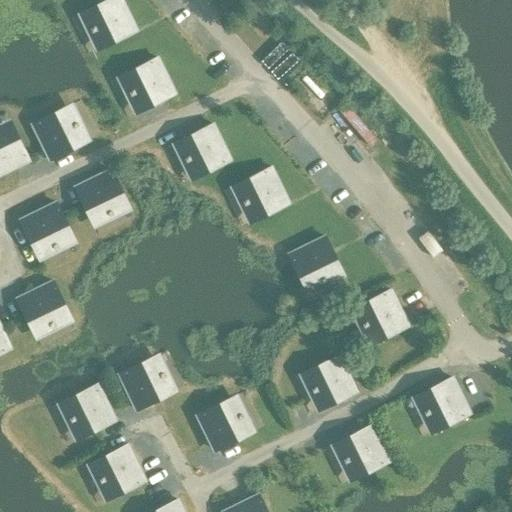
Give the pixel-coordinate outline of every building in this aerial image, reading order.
[(85,17),(98,43),(122,32),(124,36),(136,30),(121,0),(107,0),(106,0),(109,5),(85,17)] [(124,80),(137,107),(160,95),(163,100),(175,94),(157,58),(145,64),(147,69),(124,80)] [(32,123),(50,159),(62,153),(60,149),(84,137),(71,110),(47,122),(45,117),(32,123)] [(192,173),(216,162),(218,166),(230,160),(213,124),(200,130),(203,135),(179,146),(192,173)] [(0,174),(29,160),(23,148),(19,150),(7,126),(0,129),(0,174)] [(237,190),(251,216),(274,205),(276,209),(289,203),(271,167),(259,173),(261,178),(237,190)] [(86,197),(97,221),(124,208),(112,184),(117,182),(111,170),(75,187),(81,199),(86,197)] [(31,230),(43,253),(69,240),(58,217),(62,215),(56,202),(20,220),(26,232),(31,230)] [(300,264),(311,288),(338,275),(326,251),(331,249),(325,236),(289,254),(295,266),(300,264)] [(39,332),(66,319),(54,295),(59,293),(53,281),(17,298),(23,311),(28,308),(39,332)] [(357,312),(370,338),(393,327),(396,332),(408,326),(390,290),(378,296),(380,300),(357,312)] [(0,353),(10,348),(0,326),(0,353)] [(306,377),(319,404),(343,392),(345,397),(357,391),(340,355),(327,361),(330,365),(306,377)] [(119,374),(137,409),(149,403),(146,399),(170,387),(157,361),(133,372),(131,368),(119,374)] [(418,400),(432,426),(455,415),(457,419),(470,413),(452,377),(440,383),(442,388),(418,400)] [(77,433),(101,421),(103,426),(115,420),(98,384),(85,390),(88,395),(64,406),(77,433)] [(227,444),(225,440),(248,428),(235,401),(212,413),(209,408),(197,414),(215,450),(227,444)] [(338,447),(351,474),(374,462),(377,467),(389,461),(371,425),(359,431),(361,436),(338,447)] [(94,467),(107,494),(130,482),(133,487),(145,481),(127,445),(115,451),(117,455),(94,467)] [(261,511),(260,509),(265,506),(259,494),(223,511),(222,511),(261,511)] [(163,511),(183,511),(177,499),(165,505),(168,510),(163,511)]
